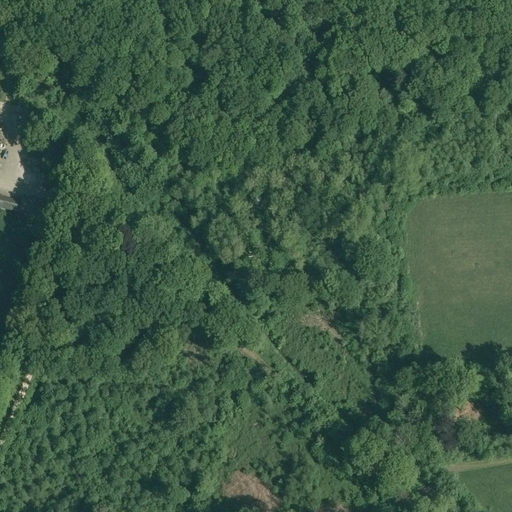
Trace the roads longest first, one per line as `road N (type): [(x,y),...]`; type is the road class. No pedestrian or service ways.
road 1 (track): [(117,218),(374,465)]
road 2 (track): [(0,444),(117,218)]
road 3 (track): [(0,185),(88,202),(117,218)]
